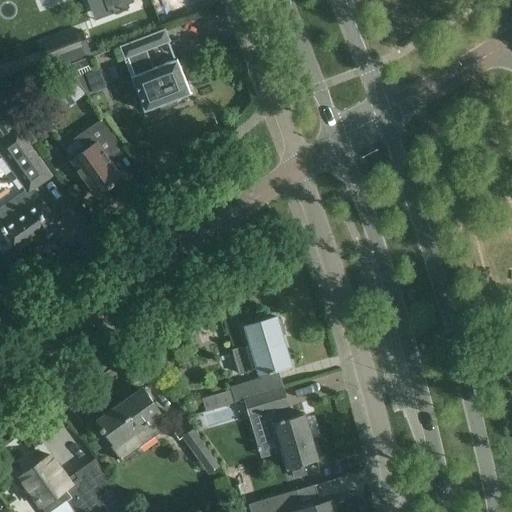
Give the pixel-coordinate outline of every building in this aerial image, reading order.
[(104,0),(109,10),(113,9),(114,12),(129,6),(128,3),(133,1),(133,0),(104,0)] [(147,36),(119,46),(124,58),(133,80),(132,80),(125,83),(129,92),(136,89),(137,93),(145,112),(159,106),(162,111),(178,105),(176,99),(190,94),(177,59),(153,68),(146,51),(170,42),(165,29),(147,36)] [(75,78),(86,94),(92,91),(86,74),(75,78)] [(7,104),(0,109),(0,150),(28,190),(0,210),(0,224),(2,227),(1,228),(5,233),(6,232),(6,234),(5,235),(12,245),(14,244),(15,245),(17,249),(40,233),(44,239),(57,230),(55,228),(59,225),(33,188),(50,176),(31,149),(18,130),(22,127),(7,104)] [(85,150),(71,160),(84,180),(96,196),(122,178),(107,155),(122,145),(125,149),(126,148),(114,132),(103,117),(76,136),(85,150)] [(239,371),(255,367),(258,374),(290,365),(276,317),(246,326),(251,344),(233,349),(239,371)] [(231,390),(202,398),(205,411),(234,403),(244,399),(248,398),(265,393),(284,388),(280,373),(230,387),(231,390)] [(248,398),(244,399),(257,442),(279,436),(288,468),(292,467),(295,477),(308,473),(305,463),(318,459),(304,413),(292,417),(288,406),(289,405),(284,388),(265,393),(248,398)] [(144,389),(99,421),(103,427),(100,428),(103,433),(106,431),(116,446),(131,435),(139,447),(171,425),(160,409),(159,410),(155,405),(144,389)] [(221,466),(194,428),(182,437),(209,475),(221,466)] [(70,483),(50,455),(13,482),(22,495),(30,490),(45,511),(48,511),(66,499),(74,511),(85,511),(96,504),(101,511),(131,511),(94,459),(74,474),(77,478),(70,483)] [(265,499),(239,507),(240,511),(333,511),(330,501),(311,506),(302,509),(296,490),(265,499)]
